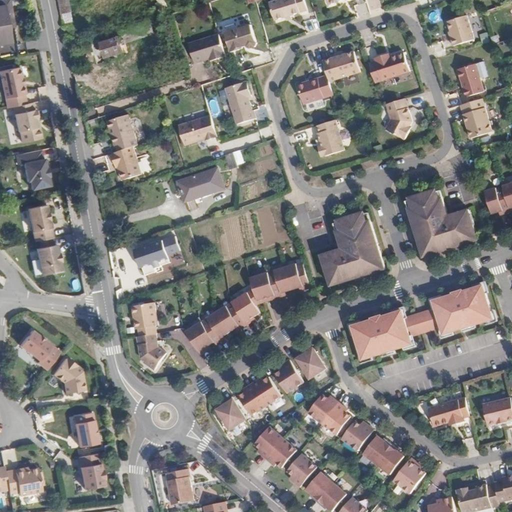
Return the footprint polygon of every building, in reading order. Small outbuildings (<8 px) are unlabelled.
[(0,0),(0,43),(11,41),(9,26),(14,26),(13,17),(9,0),(0,0)] [(273,20),(284,17),(290,15),(307,10),(303,0),(276,0),(268,2),(273,20)] [(451,38),(454,46),(475,38),(467,14),(448,21),(453,37),(451,38)] [(315,18),(305,21),(308,32),(319,29),(315,18)] [(250,25),(224,33),(230,52),(242,48),(241,46),(246,45),(249,48),(252,48),(255,46),(256,44),(256,42),(250,25)] [(215,60),(226,56),(219,34),(188,44),(195,63),(214,58),(215,60)] [(101,42),(105,56),(123,50),(119,36),(101,42)] [(65,39),(67,48),(74,46),(72,39),(65,39)] [(353,50),(323,60),(327,75),(329,81),(360,71),(353,50)] [(386,58),(384,55),(375,57),(382,80),(410,71),(404,53),(391,57),(386,58)] [(458,68),(467,96),(485,91),(482,81),(482,79),(477,63),(458,68)] [(11,105),(24,102),(22,93),(24,93),(21,83),(20,84),(18,77),(19,76),(16,66),(0,70),(0,85),(6,106),(11,105)] [(329,81),(327,75),(297,84),(303,104),(333,94),(329,81)] [(247,82),(225,89),(238,125),(257,119),(254,111),(253,111),(250,102),(248,102),(247,98),(251,97),(247,82)] [(405,98),(386,104),(391,120),(385,129),(404,140),(410,130),(408,129),(412,121),(405,98)] [(483,98),(461,105),(472,137),(494,131),(483,98)] [(32,108),(31,101),(24,102),(11,105),(18,130),(19,130),(22,141),(37,138),(39,135),(38,128),(35,127),(34,118),(36,118),(33,108),(32,108)] [(116,152),(133,147),(137,145),(127,115),(106,121),(116,152)] [(208,139),(216,136),(209,115),(177,125),(182,145),(207,138),(208,139)] [(336,120),(317,126),(320,132),(318,133),(322,145),(319,147),(322,157),(327,155),(346,149),(336,120)] [(116,152),(111,154),(115,168),(118,167),(121,179),(151,171),(147,158),(137,161),(133,147),(116,152)] [(20,161),(42,157),(41,149),(18,154),(20,161)] [(241,150),(233,152),(237,165),(245,163),(241,150)] [(235,166),(230,152),(222,155),(227,168),(235,166)] [(45,157),(24,161),(30,188),(51,184),(45,157)] [(177,181),(182,200),(222,189),(216,169),(177,181)] [(511,183),(506,185),(503,186),(488,191),(486,192),(493,214),(500,212),(504,211),(505,214),(511,211),(511,183)] [(412,207),(408,208),(426,256),(443,250),(443,249),(446,248),(447,249),(479,237),(468,207),(447,214),(441,196),(438,197),(437,195),(438,195),(435,188),(408,197),(412,207)] [(50,237),(51,237),(45,204),(26,207),(33,240),(37,239),(50,237)] [(340,250),(319,256),(330,287),(355,279),(355,280),(361,278),(361,276),(367,274),(368,275),(384,270),(368,220),(365,222),(362,212),(335,221),(338,231),(335,232),(340,250)] [(178,234),(136,250),(144,271),(169,261),(168,258),(185,251),(178,234)] [(51,244),(50,237),(37,239),(37,247),(34,247),(39,273),(57,270),(55,261),(56,261),(55,253),(54,253),(52,244),(51,244)] [(255,291),(258,301),(268,298),(269,300),(282,296),(281,293),(301,286),(302,290),(309,287),(301,261),(286,266),(284,261),(280,263),(281,267),(267,272),(266,268),(264,269),(265,272),(251,278),(255,291)] [(434,306),(421,310),(427,329),(440,325),(442,333),(492,317),(490,311),(491,311),(482,283),(462,290),(461,288),(451,291),(451,293),(431,298),(434,306)] [(251,294),(256,304),(259,303),(258,301),(255,291),(251,294)] [(201,323),(186,333),(195,346),(205,343),(206,344),(224,338),(223,335),(238,325),(240,328),(252,320),(251,317),(260,311),(256,304),(251,294),(221,312),(218,308),(214,311),(216,315),(202,323),(200,319),(199,319),(201,323)] [(136,329),(137,336),(154,333),(153,326),(155,326),(152,302),(129,306),(130,315),(132,315),(133,319),(132,320),(133,329),(136,329)] [(422,331),(415,312),(403,316),(401,310),(402,310),(401,308),(381,314),(380,313),(370,315),(371,317),(350,323),(360,356),(411,342),(409,335),(422,331)] [(421,310),(415,312),(422,331),(427,329),(421,310)] [(46,370),(60,352),(31,329),(19,345),(39,360),(37,362),(46,370)] [(139,358),(147,363),(146,366),(154,371),(165,353),(156,347),(154,333),(137,336),(135,336),(139,358)] [(299,347),(293,351),(308,376),(325,365),(311,343),(301,349),(299,347)] [(190,359),(204,368),(209,360),(195,351),(190,359)] [(76,365),(67,357),(65,359),(64,358),(52,374),(63,382),(64,393),(84,391),(81,371),(76,367),(76,365)] [(280,360),(270,366),(286,391),(303,380),(289,357),(282,362),(280,360)] [(258,376),(250,381),(265,403),(280,393),(267,374),(259,379),(258,376)] [(265,403),(250,381),(243,385),(245,388),(237,393),(250,413),(265,403)] [(321,422),(337,401),(330,396),(329,398),(320,392),(306,411),(321,422)] [(245,416),(230,393),(223,398),(225,400),(214,406),(227,427),(245,416)] [(462,416),(468,415),(464,396),(428,404),(432,423),(453,418),(454,421),(462,420),(462,416)] [(505,419),(511,417),(511,406),(510,397),(481,403),(486,423),(496,421),(496,423),(506,421),(505,419)] [(343,406),(337,401),(321,422),(335,433),(349,414),(342,408),(343,406)] [(97,442),(91,412),(72,415),(78,446),(97,442)] [(340,436),(356,449),(372,428),(366,422),(363,426),(354,418),(340,436)] [(258,450),(264,456),(282,436),(268,424),(253,441),(260,447),(258,450)] [(375,462),(390,442),(385,438),(383,439),(375,433),(361,451),(375,462)] [(282,436),(264,456),(270,461),(272,459),(280,465),(295,448),(282,436)] [(396,447),(390,442),(375,462),(388,473),(402,455),(395,449),(396,447)] [(301,482),(316,464),(300,451),(289,465),(298,473),(295,476),(301,482)] [(101,469),(98,453),(78,456),(84,488),(104,484),(103,478),(104,478),(103,469),(101,469)] [(415,461),(409,456),(391,478),(407,492),(423,471),(414,464),(415,461)] [(183,460),(161,466),(168,497),(191,492),(183,460)] [(8,488),(9,492),(17,491),(18,494),(41,490),(37,466),(14,471),(14,469),(4,470),(8,488)] [(315,500),(332,481),(319,470),(304,488),(311,493),(310,496),(315,500)] [(494,485),(497,501),(511,497),(511,476),(506,477),(506,475),(501,476),(502,479),(493,481),(494,485)] [(345,492),(332,481),(315,500),(321,505),(323,503),(330,510),(345,492)] [(460,511),(497,505),(497,501),(494,485),(485,487),(485,484),(474,486),(474,488),(466,490),(465,486),(455,487),(459,511),(460,511)] [(361,511),(365,507),(350,495),(335,511),(361,511)] [(454,511),(450,495),(438,498),(439,502),(425,505),(426,511),(454,511)] [(200,504),(201,511),(222,511),(219,500),(200,504)]
